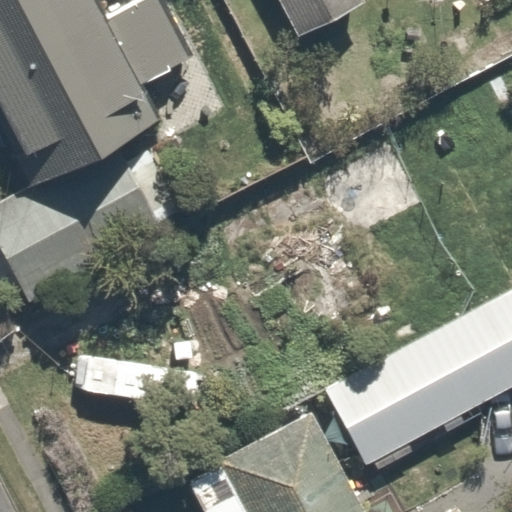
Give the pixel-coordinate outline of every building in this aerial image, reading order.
[(138,0),(105,18),(95,0),(0,0),(0,138),(24,186),(0,196),(0,248),(26,298),(162,231),(114,142),(160,118),(141,86),(195,56),(164,0),(138,0)] [(278,0),(298,36),(363,1),(362,0),(278,0)] [(427,205),(390,137),(314,178),(349,245),(427,205)] [(266,230),(133,304),(165,360),(235,321),(273,390),(336,355),(266,230)] [(511,291),(326,389),(365,464),(373,459),(379,468),(412,451),(407,442),(511,386),(511,291)] [(363,506),(311,410),(218,459),(221,465),(189,482),(204,511),(401,511),(390,492),(363,506)]
